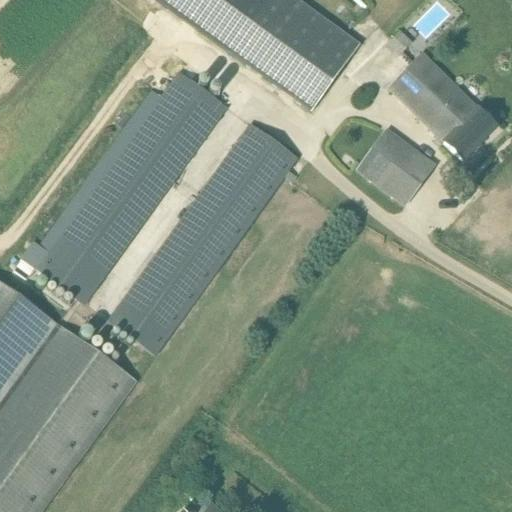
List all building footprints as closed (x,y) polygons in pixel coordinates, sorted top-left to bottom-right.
[(358,46),(293,0),(149,0),(309,114),(358,46)] [(397,55),(409,44),(399,33),(386,44),(397,55)] [(422,57),(389,90),(444,145),(462,163),(496,130),(477,111),(477,112),(422,57)] [(82,307),(225,109),(179,76),(36,273),(82,307)] [(298,160),(250,125),(105,326),(152,358),(298,160)] [(433,169),(417,157),(386,134),(358,171),(390,194),(406,206),(433,169)] [(0,511),(42,511),(135,383),(0,286),(0,511)] [(218,511),(208,503),(200,511),(218,511)]
